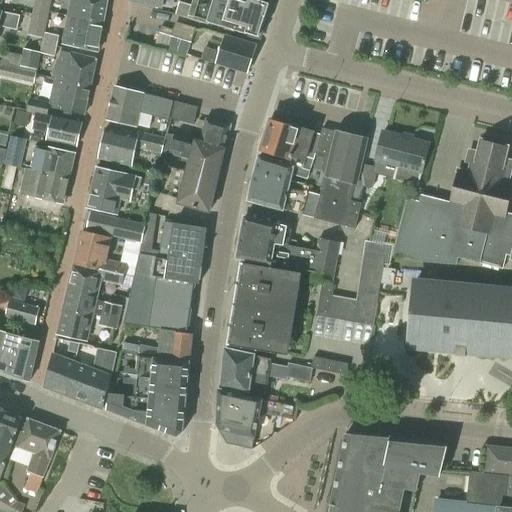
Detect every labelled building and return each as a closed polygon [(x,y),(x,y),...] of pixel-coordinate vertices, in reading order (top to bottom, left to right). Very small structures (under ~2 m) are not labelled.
[(71,0),(68,16),(103,25),(108,0),(71,0)] [(132,0),(131,4),(162,9),(163,0),(132,0)] [(193,6),(190,18),(258,38),(268,5),(250,0),(194,0),(193,5),(193,6)] [(175,13),(190,18),(193,6),(193,5),(179,1),(175,13)] [(49,8),(34,5),(33,8),(32,15),(47,19),(48,12),(49,8)] [(0,25),(10,28),(13,14),(2,12),(0,11),(0,25)] [(45,29),(47,19),(32,15),(29,25),(45,29)] [(103,25),(68,16),(63,46),(97,53),(103,25)] [(44,32),(39,52),(42,53),(42,54),(54,57),(59,36),(44,32)] [(166,51),(187,58),(190,47),(191,43),(171,37),(166,51)] [(190,47),(187,58),(202,63),(214,66),(215,65),(247,74),(256,46),(225,37),(221,54),(206,50),(206,51),(190,47)] [(2,51),(0,61),(0,66),(37,74),(42,54),(42,53),(39,52),(23,48),(21,55),(2,51)] [(61,54),(55,81),(90,89),(97,61),(61,54)] [(0,66),(0,75),(35,84),(37,74),(0,66)] [(30,98),(26,112),(31,113),(35,114),(48,117),(48,116),(49,108),(84,116),(90,89),(55,81),(51,103),(31,98),(30,98)] [(174,103),(115,89),(107,122),(137,129),(138,125),(149,128),(152,117),(169,122),(169,121),(170,121),(174,103)] [(174,102),(174,103),(170,121),(194,126),(198,108),(174,102)] [(35,114),(30,130),(49,135),(48,140),(77,147),(82,125),(53,118),(48,117),(35,114)] [(166,139),(162,155),(162,156),(163,154),(182,159),(182,162),(190,164),(179,203),(209,213),(220,169),(232,127),(207,120),(200,144),(168,134),(167,139),(166,139)] [(315,155),(316,155),(322,135),(313,132),(315,128),(299,124),(298,128),(270,120),(261,153),(288,160),(286,165),(311,172),(315,155)] [(136,147),(162,155),(166,139),(137,131),(136,136),(105,130),(99,160),(131,167),(136,147)] [(321,172),(325,177),(336,136),(322,132),(322,135),(316,155),(325,157),(321,172)] [(0,134),(0,145),(6,147),(8,136),(0,134)] [(320,197),(314,220),(356,231),(363,205),(351,202),(355,185),(356,186),(361,164),(367,141),(338,134),(338,136),(336,136),(325,177),(320,197)] [(382,134),(376,160),(421,172),(428,145),(382,134)] [(10,137),(5,165),(16,168),(17,167),(21,168),(26,140),(10,137)] [(407,199),(392,257),(417,263),(456,266),(458,259),(503,270),(507,256),(510,256),(511,247),(511,219),(506,218),(511,195),(511,185),(502,183),(503,177),(509,178),(511,165),(511,164),(503,162),(507,147),(481,140),(477,156),(468,154),(466,163),(471,164),(469,174),(457,171),(448,210),(420,203),(407,199)] [(25,169),(25,170),(69,181),(75,155),(49,149),(44,172),(25,169)] [(308,181),(311,172),(286,165),(260,158),(256,173),(290,182),(291,177),(308,181)] [(376,168),(361,164),(356,186),(371,189),(376,168)] [(16,168),(5,165),(0,187),(0,188),(12,191),(16,168)] [(97,169),(87,209),(117,216),(121,201),(130,203),(133,190),(139,192),(142,180),(97,169)] [(69,181),(25,170),(19,195),(64,205),(69,181)] [(288,190),(290,182),(256,173),(248,202),(296,215),(302,194),(288,190)] [(302,217),(314,220),(320,197),(308,194),(302,217)] [(91,214),(87,231),(140,244),(144,227),(91,214)] [(238,260),(312,273),(311,280),(332,284),(340,244),(319,240),(316,254),(283,247),(287,229),(245,218),(238,260)] [(160,251),(203,258),(207,229),(164,223),(160,251)] [(81,234),(74,266),(104,273),(104,272),(121,276),(125,264),(107,259),(111,241),(81,234)] [(133,281),(194,290),(194,285),(199,286),(203,258),(160,251),(159,258),(139,255),(134,279),(133,281)] [(366,256),(364,268),(384,271),(386,259),(366,256)] [(298,274),(240,264),(226,346),(284,356),(298,274)] [(101,281),(132,288),(133,281),(134,279),(121,276),(104,272),(104,273),(74,266),(69,284),(89,289),(87,296),(97,298),(101,281)] [(364,268),(362,279),(382,283),(384,271),(364,268)] [(362,279),(360,291),(380,294),(382,283),(362,279)] [(161,330),(160,331),(187,334),(194,290),(133,281),(132,288),(124,320),(123,325),(161,330)] [(511,290),(414,282),(408,354),(511,362),(511,290)] [(102,315),(119,319),(123,306),(97,300),(97,298),(87,296),(89,289),(69,284),(63,310),(93,317),(94,314),(101,316),(100,318),(102,318),(102,315)] [(329,319),(333,299),(332,299),(334,287),(322,285),(320,296),(319,306),(317,317),(329,319)] [(358,303),(377,306),(378,306),(380,294),(360,291),(358,303)] [(333,299),(329,319),(342,321),(345,301),(333,299)] [(5,318),(35,327),(40,309),(9,301),(5,318)] [(345,301),(342,321),(373,326),(377,306),(358,303),(345,301)] [(87,342),(93,317),(63,310),(58,335),(87,342)] [(116,330),(119,319),(102,315),(102,318),(100,318),(98,325),(116,330)] [(137,356),(155,359),(190,363),(193,335),(187,334),(160,331),(159,348),(123,342),(121,353),(137,356)] [(0,373),(29,381),(39,343),(0,332),(0,373)] [(77,353),(79,344),(69,342),(67,351),(77,353)] [(77,365),(69,397),(103,409),(109,378),(112,378),(116,353),(97,349),(93,371),(77,365)] [(220,388),(263,398),(268,376),(286,380),(287,377),(309,382),(311,369),(288,364),(287,368),(270,364),(271,361),(223,351),(220,388)] [(69,397),(77,365),(53,355),(46,388),(69,397)] [(188,383),(190,363),(155,359),(137,356),(136,370),(124,368),(124,374),(132,375),(131,376),(152,380),(188,383)] [(314,358),(311,369),(346,376),(348,366),(314,358)] [(134,385),(133,397),(150,400),(186,404),(188,383),(152,380),(131,376),(131,379),(123,378),(123,384),(134,385)] [(218,427),(222,432),(229,444),(252,449),(255,438),(260,414),(287,419),(295,421),(298,409),(262,402),(221,393),(218,427)] [(115,415),(177,438),(183,433),(186,404),(150,400),(133,397),(123,396),(117,395),(115,415)] [(0,478),(6,465),(23,421),(20,420),(20,416),(10,412),(6,414),(1,413),(0,415),(0,478)] [(24,489),(38,494),(61,433),(27,420),(17,448),(32,453),(26,471),(30,472),(24,489)] [(399,511),(405,490),(416,492),(420,473),(440,477),(447,445),(346,434),(329,511),(399,511)] [(470,503),(511,505),(511,446),(490,445),(489,472),(471,471),(470,503)] [(0,502),(18,511),(22,511),(25,504),(16,502),(4,485),(0,483),(0,502)] [(511,511),(511,509),(466,505),(436,502),(435,511),(511,511)]
